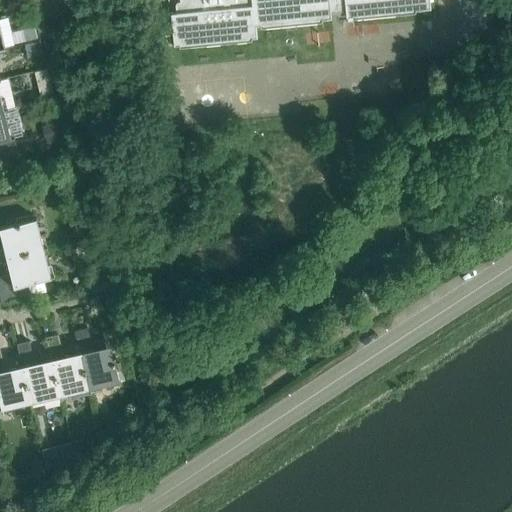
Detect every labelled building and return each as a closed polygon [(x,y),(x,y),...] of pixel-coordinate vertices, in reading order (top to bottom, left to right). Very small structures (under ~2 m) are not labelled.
[(179,0),(180,1),(179,1),(178,1),(177,1),(177,2),(176,2),(175,3),(175,4),(175,5),(176,12),(170,13),(173,45),(257,37),(256,25),(331,18),(330,12),(345,10),(346,16),(430,8),(429,0),(179,0)] [(35,26),(13,31),(15,43),(38,38),(35,26)] [(0,108),(0,140),(10,138),(3,108),(0,108)] [(58,123),(44,126),(48,143),(62,139),(58,123)] [(5,245),(0,245),(0,258),(8,257),(8,255),(43,247),(35,217),(1,226),(5,245)] [(8,255),(8,257),(12,272),(0,275),(0,276),(3,288),(0,288),(0,294),(2,301),(30,294),(27,283),(50,277),(43,247),(8,255)] [(80,352),(81,352),(89,387),(119,380),(111,344),(92,349),(87,327),(75,330),(80,352)] [(60,394),(89,387),(81,352),(80,352),(63,356),(58,334),(46,337),(51,359),(52,359),(60,394)] [(31,399),(32,400),(60,394),(52,359),(51,359),(34,363),(29,341),(17,344),(22,366),(23,365),(31,399)] [(32,400),(31,399),(23,365),(22,366),(5,370),(0,349),(0,400),(2,407),(32,400)] [(81,441),(72,443),(73,451),(83,449),(81,441)]
